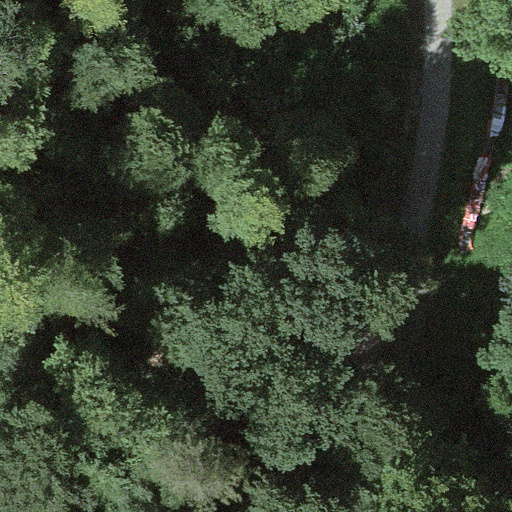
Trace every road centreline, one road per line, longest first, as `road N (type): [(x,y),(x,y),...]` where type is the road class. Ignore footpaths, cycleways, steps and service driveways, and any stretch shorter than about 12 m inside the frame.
road 1 (track): [(269,511),(324,444),(411,284),(434,181),(451,0)]
road 2 (track): [(352,511),(411,284)]
